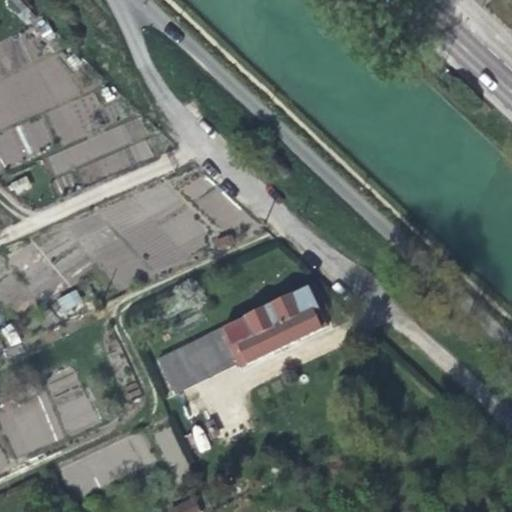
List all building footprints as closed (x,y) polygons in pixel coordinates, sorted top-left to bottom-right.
[(495,130),(506,120),(492,107),(483,118),(495,130)] [(0,135),(0,158),(2,165),(29,156),(20,129),(0,135)] [(177,350),(187,374),(192,385),(248,357),(249,363),(293,342),(325,327),(320,318),(327,315),(313,284),(305,288),(177,350)] [(57,300),(65,315),(83,304),(75,290),(57,300)] [(187,387),(192,385),(187,374),(168,383),(172,393),(187,387)] [(159,399),(163,410),(166,417),(195,406),(187,387),(172,393),(159,399)] [(325,415),(331,428),(337,424),(331,412),(325,415)] [(168,427),(153,435),(174,476),(189,468),(168,427)] [(166,510),(167,511),(200,511),(193,497),(166,510)]
